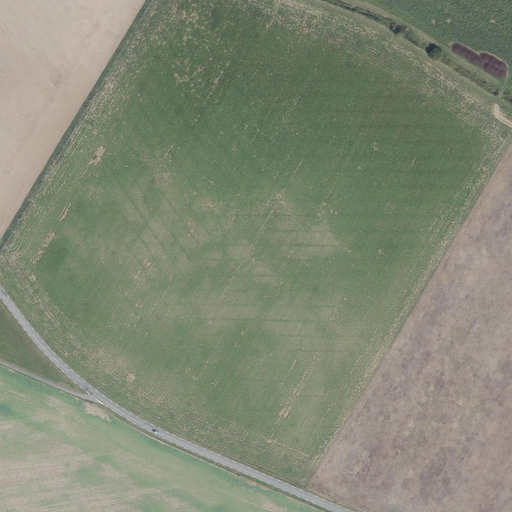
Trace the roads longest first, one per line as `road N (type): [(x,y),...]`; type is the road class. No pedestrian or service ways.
road 1 (secondary): [(101,399),(343,511)]
road 2 (track): [(307,0),(370,22),(497,101)]
road 3 (secondary): [(0,291),(59,363),(101,399)]
